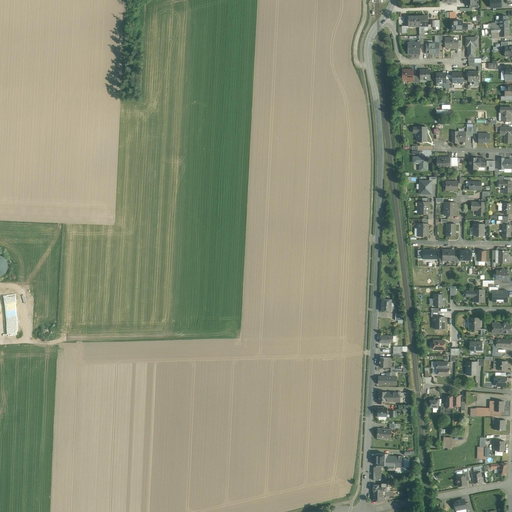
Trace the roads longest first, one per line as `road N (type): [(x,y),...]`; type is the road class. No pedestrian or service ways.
road 1 (residential): [(364,510),(380,167),(367,50),(387,13)]
road 2 (residential): [(364,510),(511,482)]
